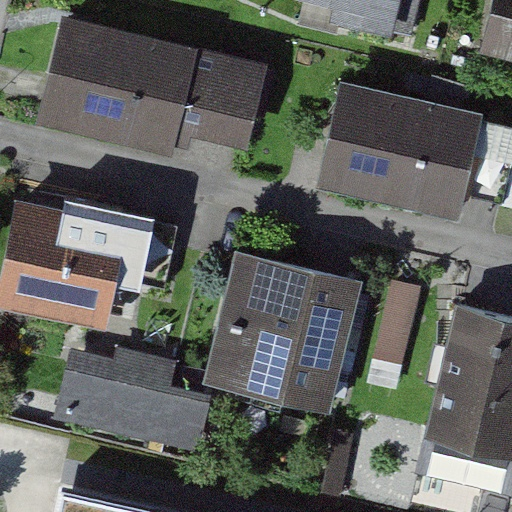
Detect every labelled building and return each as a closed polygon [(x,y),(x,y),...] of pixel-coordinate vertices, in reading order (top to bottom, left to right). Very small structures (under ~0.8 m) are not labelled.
[(426,0),(354,0),(351,12),(420,28),(426,0)] [(511,0),(503,0),(493,44),(511,48),(511,0)] [(181,146),(187,123),(220,130),(257,139),(275,62),(78,15),(54,116),(181,146)] [(492,114),(357,82),(334,181),(469,213),(475,190),(491,119),(492,114)] [(511,123),(491,119),(475,190),(495,195),(511,198),(511,123)] [(130,207),(72,195),(69,210),(34,203),(16,293),(108,312),(118,267),(129,214),(130,207)] [(174,279),(185,226),(129,214),(118,267),(174,279)] [(369,276),(251,248),(221,375),(339,403),(369,276)] [(511,313),(466,303),(428,466),(511,485),(511,313)] [(161,435),(177,356),(75,336),(59,415),(161,435)] [(192,511),(72,485),(66,511),(192,511)]
